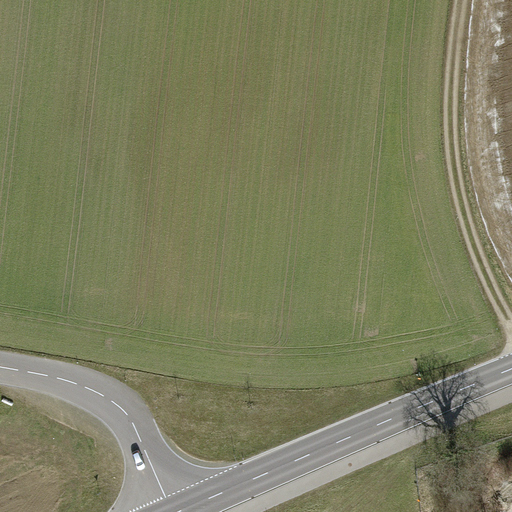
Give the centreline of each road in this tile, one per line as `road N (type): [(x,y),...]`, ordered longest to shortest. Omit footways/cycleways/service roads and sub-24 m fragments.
road 1 (secondary): [(511,369),(183,511)]
road 2 (track): [(511,334),(468,236),(454,175),(461,0)]
road 3 (tertiary): [(172,511),(135,429),(107,398),(0,369)]
